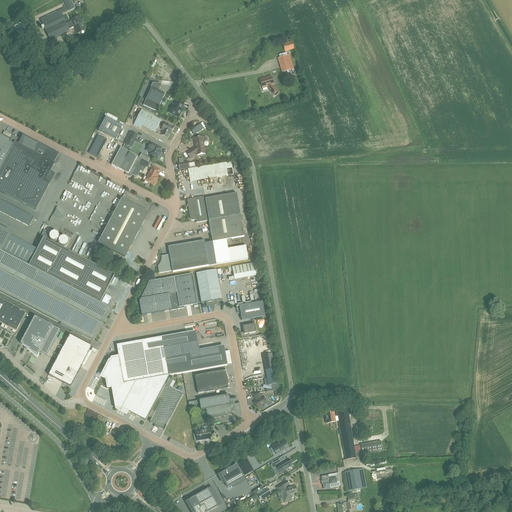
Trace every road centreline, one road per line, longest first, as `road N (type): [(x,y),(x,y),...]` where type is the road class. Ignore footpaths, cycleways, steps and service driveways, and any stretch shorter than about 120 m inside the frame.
road 1 (unclassified): [(128,0),(249,158),(290,383),(285,403)]
road 2 (unclassified): [(249,424),(229,323),(219,315),(116,327)]
road 3 (unclassified): [(99,505),(58,442),(0,390)]
road 4 (unclassified): [(116,327),(175,207)]
